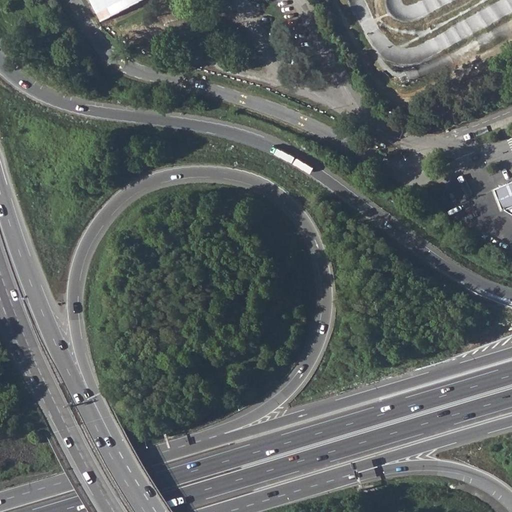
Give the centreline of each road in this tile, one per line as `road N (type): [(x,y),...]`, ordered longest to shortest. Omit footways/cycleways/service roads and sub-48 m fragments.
road 1 (motorway): [(116,462),(120,443),(74,326),(75,275),(85,241),(113,202),(165,174),(225,172),(269,186),(304,219),(326,278),(323,330),(301,374),(274,402),(207,443)]
road 2 (motorway): [(511,297),(470,282),(322,175),(251,137),(72,105),(34,91),(0,64)]
road 3 (motorway): [(511,374),(56,511)]
road 4 (residential): [(73,0),(91,34),(138,70),(274,108),(393,169),(429,176)]
road 5 (motorway): [(129,511),(511,397)]
road 6 (motorway): [(511,350),(207,443)]
road 7 (trunk): [(116,462),(53,339),(0,189)]
road 8 (trunk): [(14,315),(117,511)]
road 9 (motorway): [(207,443),(0,505)]
road 10 (motorway): [(205,511),(365,465)]
road 11 (motorway): [(365,465),(449,466),(511,497)]
road 12 (motorway): [(365,465),(511,421)]
